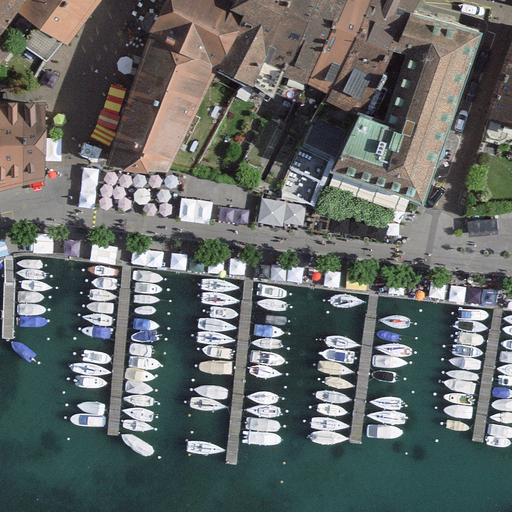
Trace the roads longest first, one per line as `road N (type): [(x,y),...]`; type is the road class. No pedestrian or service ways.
road 1 (residential): [(504,12),(436,221)]
road 2 (residential): [(67,188),(81,94),(143,0)]
